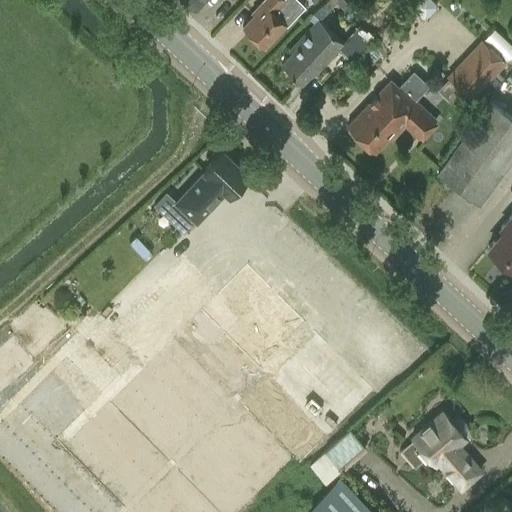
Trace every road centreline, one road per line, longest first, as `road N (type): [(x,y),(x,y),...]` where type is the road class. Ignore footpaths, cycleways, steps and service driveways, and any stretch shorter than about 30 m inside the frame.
road 1 (secondary): [(511,357),(130,0)]
road 2 (track): [(224,87),(200,110),(176,161),(0,317)]
